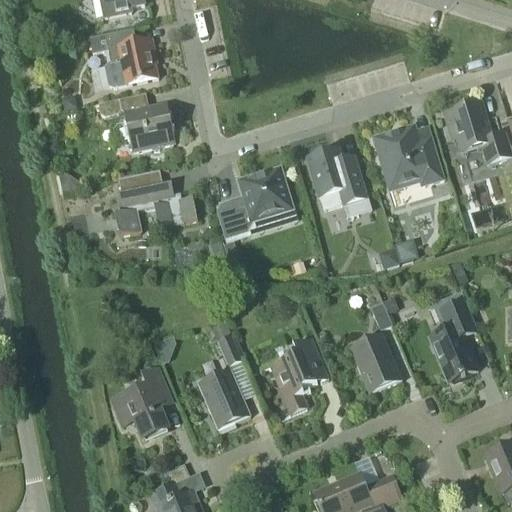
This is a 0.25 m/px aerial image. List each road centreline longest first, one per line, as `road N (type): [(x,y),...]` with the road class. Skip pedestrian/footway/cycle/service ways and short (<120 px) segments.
road 1 (residential): [(511,61),(217,146),(184,0)]
road 2 (residential): [(278,476),(392,426),(422,424),(437,439)]
road 3 (residential): [(41,511),(8,341)]
road 4 (residential): [(256,485),(223,491),(214,464),(262,448),(278,476)]
